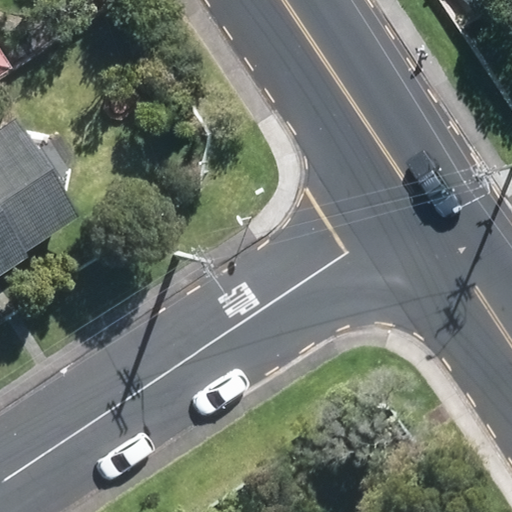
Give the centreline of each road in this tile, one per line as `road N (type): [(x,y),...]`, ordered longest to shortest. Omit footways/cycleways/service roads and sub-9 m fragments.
road 1 (residential): [(0,490),(421,209)]
road 2 (secondary): [(280,0),(421,209)]
road 3 (secondary): [(421,209),(511,347)]
